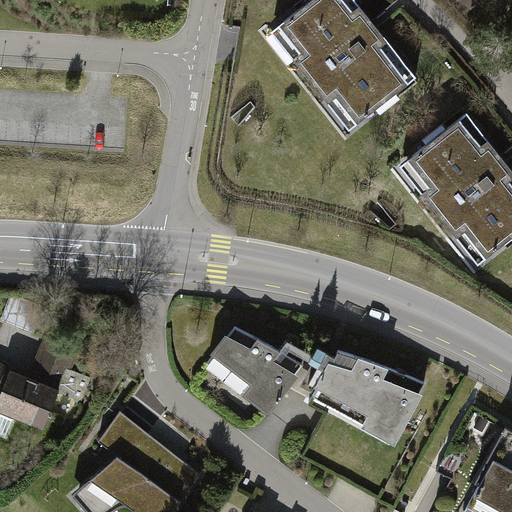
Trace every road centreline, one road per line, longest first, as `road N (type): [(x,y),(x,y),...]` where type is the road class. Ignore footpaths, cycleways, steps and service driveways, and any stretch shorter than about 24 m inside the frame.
road 1 (secondary): [(163,254),(334,281),(406,306),(511,360)]
road 2 (residential): [(317,511),(165,394),(154,346),(163,254)]
road 3 (residential): [(163,254),(208,0)]
road 4 (secondary): [(0,245),(163,254)]
road 5 (residential): [(421,0),(511,97)]
